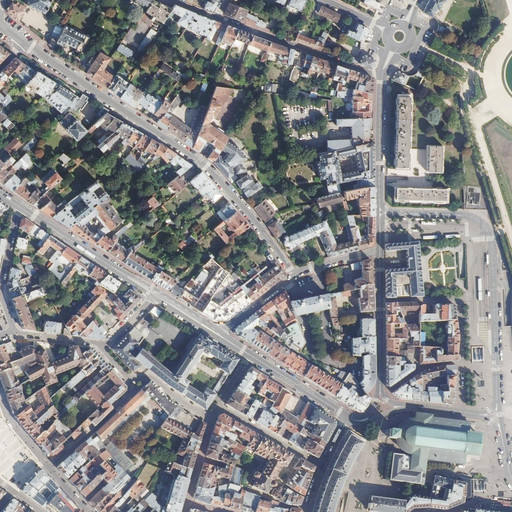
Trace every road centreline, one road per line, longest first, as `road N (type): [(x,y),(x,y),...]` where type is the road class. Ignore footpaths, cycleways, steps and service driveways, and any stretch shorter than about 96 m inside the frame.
road 1 (residential): [(293,276),(203,168),(21,41)]
road 2 (secondary): [(498,401),(489,234),(468,215),(391,213)]
road 3 (residential): [(379,301),(459,300),(463,412)]
road 4 (residential): [(214,16),(381,76)]
road 5 (residential): [(153,297),(102,349),(15,335)]
road 6 (secondary): [(223,338),(347,416)]
road 7 (secondary): [(379,199),(381,76)]
